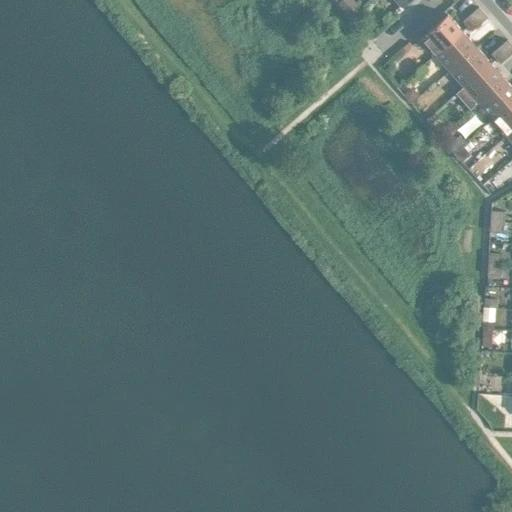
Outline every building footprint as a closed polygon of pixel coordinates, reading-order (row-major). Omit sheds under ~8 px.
[(476,0),(467,0),(465,2),(474,13),(482,6),(476,0)] [(414,26),(429,43),(456,19),(441,2),(414,26)] [(474,13),(465,2),(457,9),(466,20),(474,13)] [(429,43),(443,59),(470,35),(456,19),(429,43)] [(493,35),(502,45),(510,38),(501,28),(493,35)] [(443,59),(458,75),(485,52),(470,35),(443,59)] [(502,45),(493,35),(485,42),(494,52),(502,45)] [(458,75),(450,82),(464,98),(472,91),(499,68),(485,52),(458,75)] [(472,91),(486,108),(511,84),(511,82),(499,68),(472,91)] [(406,76),(398,83),(405,90),(412,83),(406,76)] [(511,84),(486,108),(500,124),(511,113),(511,84)] [(511,113),(500,124),(511,136),(511,113)] [(453,123),(442,134),(448,140),(456,133),(459,130),(453,123)] [(456,133),(448,140),(456,150),(464,142),(456,133)] [(485,199),(484,209),(498,210),(499,200),(485,199)] [(498,210),(484,209),(484,220),(497,221),(498,210)] [(482,242),(482,253),(495,253),(496,243),(482,242)] [(495,253),(482,253),(481,263),(495,264),(495,253)] [(476,310),(476,318),(488,318),(488,311),(476,310)]
